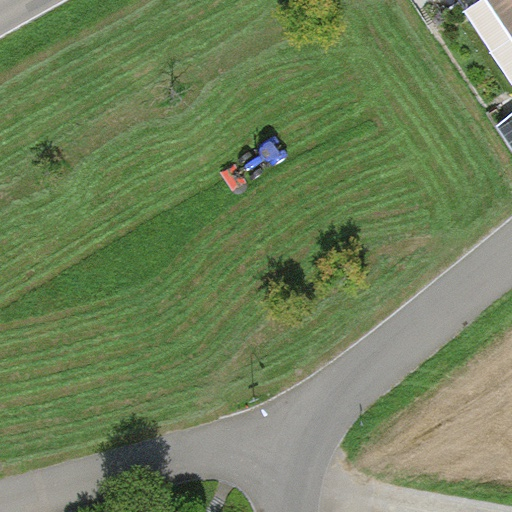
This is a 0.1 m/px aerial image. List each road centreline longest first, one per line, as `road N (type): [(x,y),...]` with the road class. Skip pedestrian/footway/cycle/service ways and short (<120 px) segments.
road 1 (unclassified): [(290,452),(356,379),(511,255)]
road 2 (residential): [(4,511),(191,458),(290,452)]
road 3 (track): [(290,452),(378,497),(461,511)]
